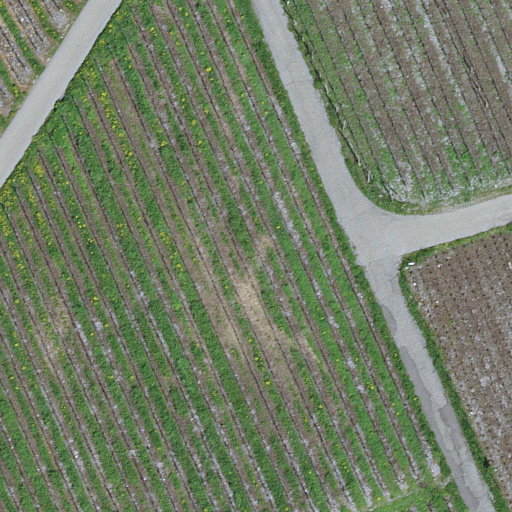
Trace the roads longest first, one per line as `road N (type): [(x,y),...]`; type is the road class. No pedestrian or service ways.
road 1 (unclassified): [(482,511),(369,251)]
road 2 (unclassified): [(369,251),(264,0)]
road 3 (unclassified): [(107,0),(0,179)]
road 4 (unclassified): [(369,251),(511,210)]
